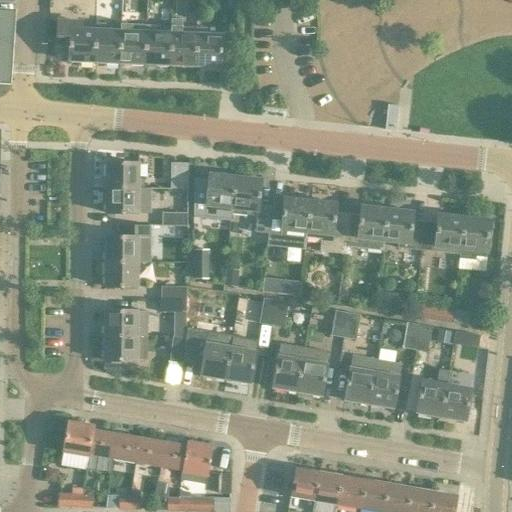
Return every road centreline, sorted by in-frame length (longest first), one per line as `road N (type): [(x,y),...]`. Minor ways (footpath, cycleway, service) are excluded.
road 1 (residential): [(40,394),(72,369),(77,117)]
road 2 (residential): [(23,113),(16,367),(40,394)]
road 3 (residential): [(494,473),(242,430)]
road 4 (residential): [(77,117),(308,142)]
road 5 (residential): [(242,430),(40,394)]
road 6 (residential): [(511,165),(308,142)]
road 7 (residential): [(308,142),(282,42),(281,0)]
road 8 (tertiary): [(494,473),(508,350)]
